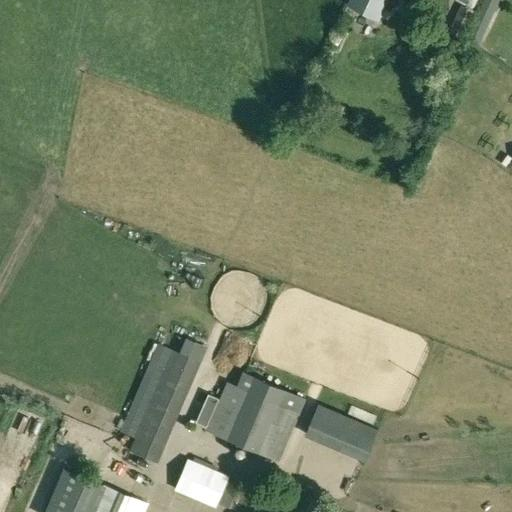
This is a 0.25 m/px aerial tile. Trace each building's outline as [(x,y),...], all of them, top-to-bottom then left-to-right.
[(387,0),(349,0),(348,3),(378,18),(387,0)] [(498,0),(483,0),(464,44),(477,49),(498,0)] [(446,35),(461,42),(475,12),(460,4),(446,35)] [(130,451),(158,463),(201,361),(173,349),(130,451)] [(206,430),(279,462),(307,399),(243,370),(237,385),(228,381),(220,399),(208,426),(206,430)] [(208,426),(220,399),(208,394),(196,421),(208,426)] [(363,459),(376,429),(318,404),(306,434),(363,459)] [(176,489),(216,507),(229,476),(188,458),(176,489)] [(89,511),(144,511),(149,503),(102,483),(89,511)]
